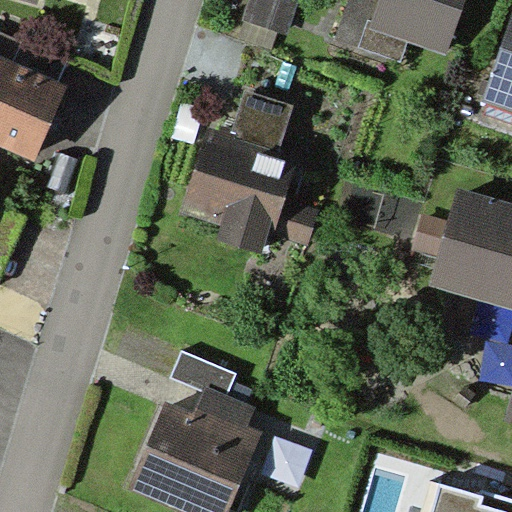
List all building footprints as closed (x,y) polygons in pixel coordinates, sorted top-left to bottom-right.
[(252,0),(243,25),(285,39),(298,0),(252,0)] [(339,0),(326,33),(354,44),(363,22),(441,53),(462,0),(339,0)] [(511,124),(511,23),(483,115),(511,124)] [(61,94),(0,69),(0,154),(32,167),(61,94)] [(223,145),(204,138),(176,216),(274,250),(302,172),(274,162),(288,122),(237,104),(223,145)] [(511,221),(454,205),(429,291),(511,314),(511,395),(502,432),(511,434),(511,221)] [(237,373),(182,349),(171,376),(226,400),(237,373)] [(181,511),(240,511),(264,451),(162,411),(131,492),(181,511)]
